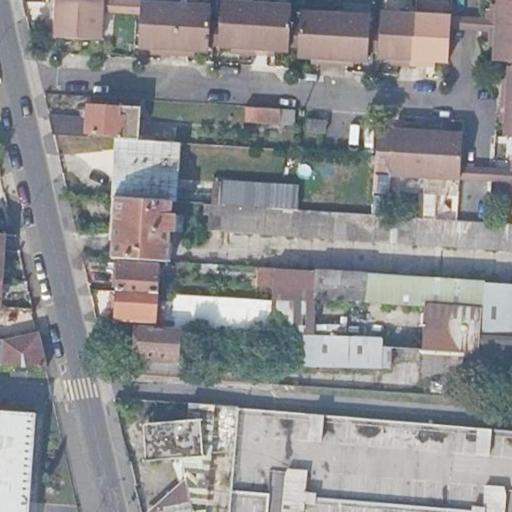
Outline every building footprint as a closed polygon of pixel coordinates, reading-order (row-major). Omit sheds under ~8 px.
[(53,0),(53,16),(59,17),(58,36),(102,38),(105,10),(105,0),(53,0)] [(120,0),(105,0),(105,10),(144,13),(144,2),(120,0)] [(511,59),(511,0),(496,0),(496,2),(495,9),(489,8),(488,16),(488,28),(487,38),(494,39),(494,46),(493,59),(511,59)] [(144,2),(144,13),(142,47),(155,47),(162,48),(162,54),(194,56),(194,50),(201,50),(212,51),(212,46),(213,26),(215,5),(144,2)] [(225,2),(223,27),(222,46),(222,48),(234,48),(241,49),(241,55),(272,56),(272,50),(279,50),(292,51),(292,46),(294,26),(295,6),(225,2)] [(452,59),(454,26),(455,14),(384,10),(383,31),(382,50),(382,56),(393,57),(400,57),(400,63),(432,65),(432,58),(438,59),(452,59)] [(304,11),(303,26),(302,46),(301,57),(315,57),(322,57),(321,64),(351,66),(352,59),(358,59),(371,60),(372,50),(373,30),(374,16),(304,11)] [(454,26),(488,28),(488,16),(483,16),(455,14),(454,26)] [(223,27),(213,26),(212,46),(222,46),(223,27)] [(303,26),(294,26),(292,46),(302,46),(303,26)] [(383,31),(373,30),(372,50),(382,50),(383,31)] [(502,83),(500,113),(506,113),(506,120),(505,134),(511,134),(511,64),(509,65),(508,76),(508,83),(502,83)] [(89,116),(50,114),(55,134),(88,136),(89,133),(123,135),(123,138),(127,138),(143,139),(145,108),(90,104),(89,116)] [(296,109),(246,106),(245,123),(295,126),(296,109)] [(311,120),(311,134),(328,135),(329,122),(311,120)] [(379,127),(377,153),(375,189),(391,190),(392,172),(457,175),(458,163),(460,130),(446,129),(439,129),(440,122),(410,121),(410,126),(403,126),(389,125),(389,127),(379,127)] [(178,141),(143,139),(127,138),(123,196),(170,199),(173,199),(178,141)] [(458,163),(457,175),(509,178),(510,166),(458,163)] [(211,179),(209,201),(210,201),(218,202),(220,180),(211,179)] [(272,205),(296,207),(297,184),(220,180),(218,202),(272,205)] [(123,196),(118,196),(115,238),(168,242),(169,228),(172,228),(173,212),(169,212),(170,199),(123,196)] [(511,220),(374,212),(296,207),(272,205),(218,202),(210,201),(209,209),(208,227),(511,245),(511,220)] [(183,213),(173,212),(172,228),(183,229),(183,213)] [(168,242),(115,238),(114,255),(167,259),(168,242)] [(119,284),(118,289),(157,291),(159,264),(117,261),(115,283),(119,284)] [(274,266),(255,265),(253,284),(272,287),(274,266)] [(272,287),(272,299),(270,319),(270,332),(269,340),(268,360),(304,363),(305,364),(382,367),(383,360),(391,360),(392,345),(384,345),(384,340),(313,337),(316,294),(451,303),(448,353),(489,356),(488,386),(511,387),(511,281),(274,266),(272,287)] [(157,291),(118,289),(118,294),(114,294),(113,315),(155,318),(157,291)] [(270,332),(270,319),(250,317),(249,331),(270,332)] [(180,326),(137,323),(135,356),(178,358),(180,330),(180,326)] [(213,337),(213,328),(192,327),(191,330),(197,331),(196,336),(213,337)] [(213,337),(237,338),(237,330),(213,328),(213,337)] [(269,340),(270,332),(249,331),(237,330),(237,338),(269,340)] [(0,363),(47,367),(39,331),(5,339),(3,357),(0,356),(0,363)] [(240,404),(137,396),(137,423),(151,422),(161,421),(161,423),(169,423),(169,419),(188,418),(188,419),(202,418),(204,451),(183,452),(183,454),(170,455),(177,472),(184,464),(193,511),(230,511),(240,407),(240,404)] [(511,511),(511,431),(240,407),(230,511),(511,511)] [(0,511),(28,511),(36,413),(0,410),(0,511)] [(161,421),(151,422),(152,437),(150,437),(151,456),(170,455),(183,454),(183,452),(204,451),(202,418),(188,419),(188,418),(169,419),(169,423),(161,423),(161,421)] [(193,511),(184,464),(177,472),(145,511),(193,511)]
